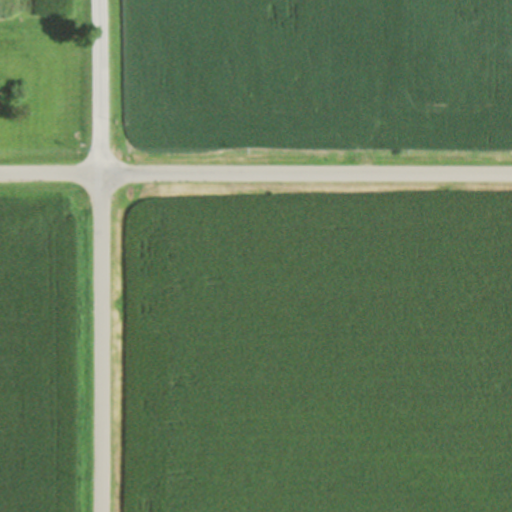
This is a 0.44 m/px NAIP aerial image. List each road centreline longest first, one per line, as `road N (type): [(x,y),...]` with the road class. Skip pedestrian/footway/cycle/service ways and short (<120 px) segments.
road 1 (tertiary): [(104,511),(98,0)]
road 2 (residential): [(511,174),(0,173)]
